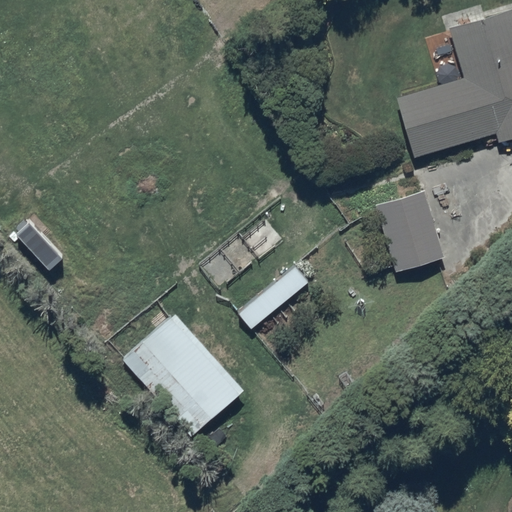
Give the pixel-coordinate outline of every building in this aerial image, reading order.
[(460,75),(392,93),(409,155),(511,127),(511,6),(511,3),(446,21),(460,75)] [(440,253),(421,186),(372,199),(390,267),(440,253)] [(284,238),(264,215),(241,235),(260,258),(284,238)] [(303,279),(289,263),(235,307),(249,324),(303,279)] [(237,385),(168,309),(119,354),(188,430),(237,385)]
